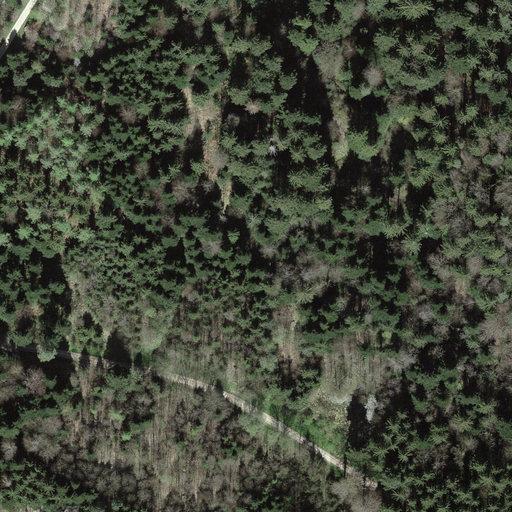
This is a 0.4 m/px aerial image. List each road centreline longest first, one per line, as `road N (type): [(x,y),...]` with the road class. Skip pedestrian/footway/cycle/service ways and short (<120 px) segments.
road 1 (track): [(374,511),(372,487),(217,391),(105,361),(0,346)]
road 2 (track): [(399,218),(309,78),(279,0)]
road 3 (track): [(430,0),(451,113),(435,177),(390,203)]
